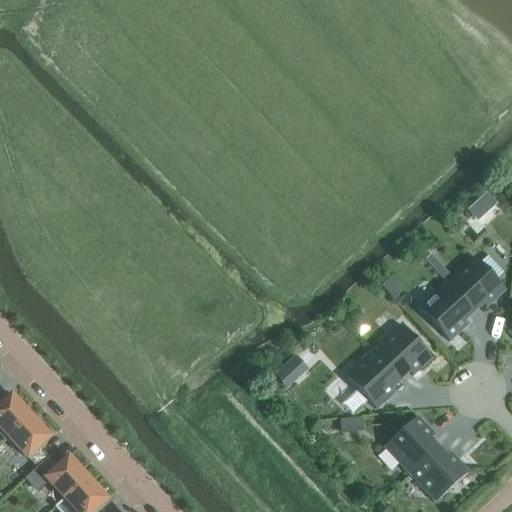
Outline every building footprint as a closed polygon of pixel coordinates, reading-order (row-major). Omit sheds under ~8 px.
[(469,213),(484,229),(503,211),(488,195),(469,213)] [(431,254),(425,260),(444,281),(450,275),(431,254)] [(473,259),(446,285),(465,305),(472,314),(481,305),(485,310),(504,292),(473,259)] [(446,285),(418,311),(448,344),(467,326),(464,322),(472,314),(465,305),(446,285)] [(400,327),(372,353),(391,373),(399,382),(408,373),(412,378),(431,360),(400,327)] [(372,353),(344,378),(375,412),(394,394),(390,390),(399,382),(391,373),(372,353)] [(284,367),(274,376),(282,385),(293,376),(284,367)] [(0,438),(4,443),(7,439),(31,417),(29,416),(28,417),(10,397),(1,405),(0,403),(0,438)] [(32,418),(31,417),(7,439),(26,460),(27,460),(39,449),(49,439),(31,419),(32,418)] [(416,418),(383,449),(409,477),(429,458),(438,450),(430,441),(434,437),(416,418)] [(39,449),(27,460),(36,470),(48,459),(39,449)] [(429,458),(409,477),(435,505),(468,474),(450,455),(446,459),(438,450),(429,458)] [(87,479),(86,478),(85,479),(67,459),(44,480),(63,500),(64,501),(87,479)] [(63,500),(54,508),(57,511),(65,511),(70,508),(73,511),(94,511),(106,501),(88,481),(89,480),(87,479),(64,501),(63,500)]
